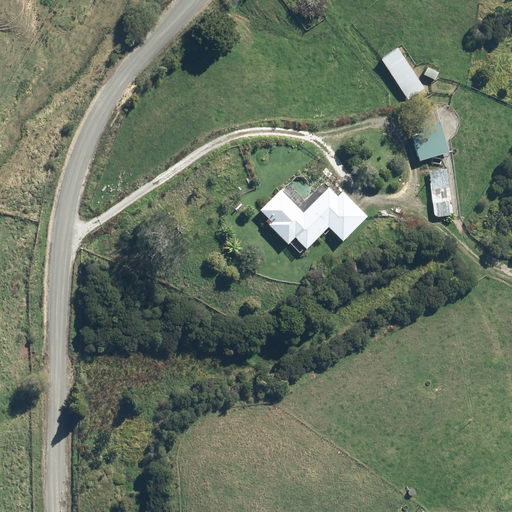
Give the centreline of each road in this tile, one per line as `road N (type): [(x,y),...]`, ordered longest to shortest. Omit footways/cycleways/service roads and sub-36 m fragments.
road 1 (unclassified): [(61,511),(60,272),(76,180),(117,92),(194,0)]
road 2 (unknown): [(64,242),(215,143),(279,133),(320,148),(367,201),(412,210),(511,279)]
